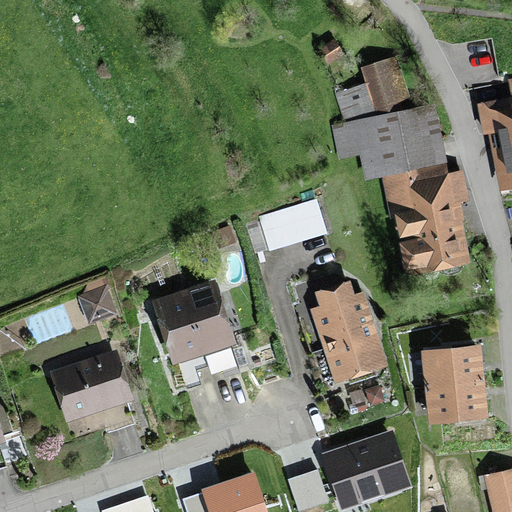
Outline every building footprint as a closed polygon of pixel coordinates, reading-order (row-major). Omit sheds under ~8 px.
[(344,53),(334,37),(317,48),(327,64),(344,53)] [(409,97),(397,55),(361,65),(365,79),(375,114),(402,106),(400,99),(409,97)] [(511,76),(508,77),(511,94),(477,101),(483,133),(488,132),(499,187),(511,184),(511,76)] [(364,178),(381,174),(446,162),(434,100),(402,106),(375,114),(365,79),(336,91),(345,124),(333,129),(338,159),(358,153),(364,178)] [(405,273),(470,260),(462,218),(465,218),(461,200),(469,198),(462,167),(448,170),(446,162),(381,174),(390,217),(394,217),(405,273)] [(258,215),(268,249),(327,231),(317,197),(258,215)] [(215,276),(183,286),(208,365),(219,361),(224,376),(241,370),(240,367),(249,364),(241,340),(236,341),(215,276)] [(83,292),(78,295),(79,298),(73,300),(82,322),(88,320),(88,322),(117,312),(107,288),(110,287),(106,277),(86,284),(83,292)] [(375,368),(388,363),(364,288),(354,291),(350,277),(315,288),(319,303),(310,306),(314,317),(302,320),(311,346),(322,343),(325,352),(314,355),(322,378),(332,375),(334,381),(347,377),(349,383),(377,374),(375,368)] [(183,286),(151,297),(172,362),(176,361),(185,389),(201,383),(197,368),(208,365),(183,286)] [(22,348),(25,348),(24,341),(22,330),(21,322),(21,315),(11,319),(0,323),(0,357),(5,355),(13,352),(22,348)] [(425,384),(484,378),(481,341),(422,347),(425,384)] [(132,398),(117,348),(50,369),(66,421),(100,410),(107,432),(135,423),(128,399),(132,398)] [(428,413),(429,420),(488,414),(484,378),(425,384),(426,391),(415,392),(417,414),(428,413)] [(365,389),(370,404),(384,399),(379,384),(365,389)] [(368,409),(363,389),(351,393),(353,402),(355,401),(358,411),(368,409)] [(344,511),(416,488),(393,422),(319,447),(341,511),(344,511)] [(487,488),(492,511),(511,511),(511,467),(477,475),(481,490),(487,488)] [(154,511),(148,493),(101,509),(101,511),(154,511)] [(451,511),(475,511),(470,495),(449,502),(451,511)] [(88,511),(85,503),(57,511),(88,511)]
